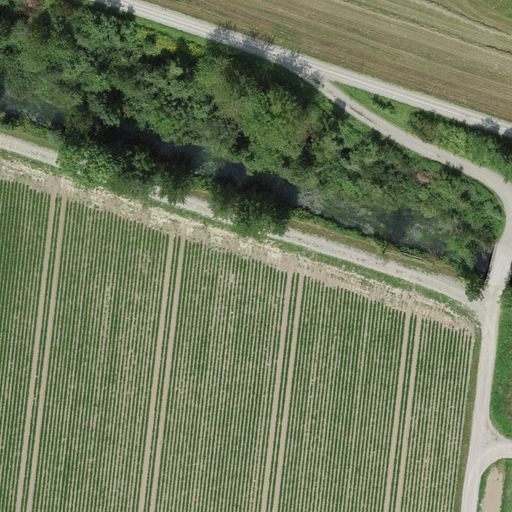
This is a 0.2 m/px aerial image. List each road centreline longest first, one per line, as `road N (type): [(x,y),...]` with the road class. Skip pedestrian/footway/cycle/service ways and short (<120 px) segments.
road 1 (track): [(0,143),(456,291),(491,316)]
road 2 (track): [(94,0),(511,135)]
road 3 (track): [(511,235),(491,316),(475,511)]
road 4 (track): [(511,194),(401,141),(304,69)]
